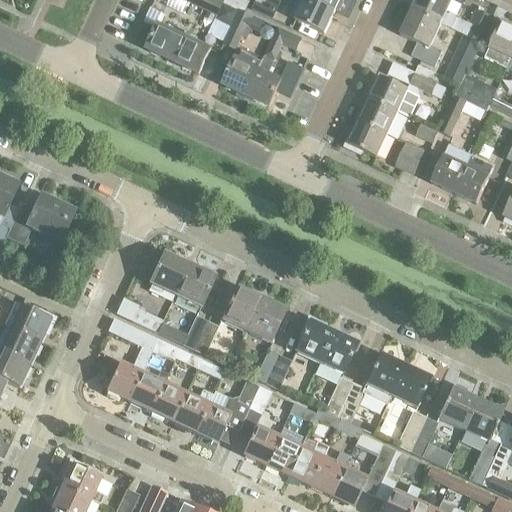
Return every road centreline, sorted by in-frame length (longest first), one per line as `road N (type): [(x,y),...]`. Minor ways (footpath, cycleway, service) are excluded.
road 1 (residential): [(511,375),(146,203)]
road 2 (residential): [(297,177),(76,71)]
road 3 (residential): [(511,277),(297,177)]
road 4 (residential): [(54,410),(146,203)]
road 5 (residential): [(257,506),(54,410)]
road 6 (residential): [(297,177),(378,0)]
road 7 (residential): [(146,203),(0,135)]
